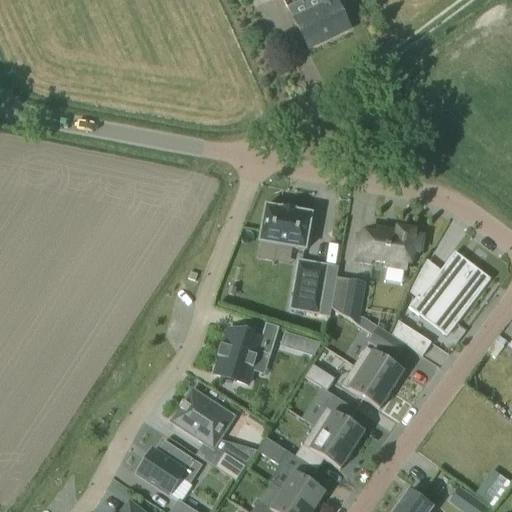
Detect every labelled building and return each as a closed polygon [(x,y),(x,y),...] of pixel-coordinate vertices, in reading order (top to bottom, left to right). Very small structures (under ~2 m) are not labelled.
[(349,30),(340,12),(335,1),(334,0),(314,0),(319,9),(293,21),(307,50),(349,30)] [(265,208),(259,244),(305,253),(311,216),(294,213),(294,212),(283,210),(282,211),(265,208)] [(358,237),(354,257),(360,258),(359,264),(371,266),(372,260),(385,262),(384,268),(406,272),(407,265),(411,265),(413,253),(420,254),(422,239),(413,237),(414,233),(397,230),(396,234),(376,231),(375,236),(364,234),(364,238),(358,237)] [(418,316),(425,307),(453,328),(489,281),(454,253),(418,300),(416,298),(408,308),(418,316)] [(298,263),(290,311),(318,315),(326,268),(298,263)] [(362,320),(360,328),(373,337),(377,329),(365,321),(362,320)] [(398,324),(391,338),(397,342),(406,329),(398,324)] [(219,359),(214,375),(247,386),(258,354),(270,358),(279,330),(266,325),(260,342),(228,332),(227,335),(226,335),(223,344),(224,345),(223,348),(221,347),(218,359),(219,359)] [(373,337),(367,345),(394,362),(405,346),(397,342),(391,338),(377,329),(373,337)] [(406,329),(397,342),(405,346),(422,358),(431,345),(406,329)] [(300,340),(296,353),(313,359),(319,346),(300,340)] [(403,374),(365,349),(353,368),(391,393),(403,374)] [(334,381),(312,367),(304,379),(326,394),(334,381)] [(391,393),(353,368),(341,387),(379,412),(391,393)] [(192,392),(171,424),(213,451),(233,419),(192,392)] [(364,434),(348,424),(355,413),(333,398),(326,410),(314,428),(352,453),(364,434)] [(314,428),(294,459),(316,473),(323,462),(339,472),(352,453),(314,428)] [(265,440),(256,453),(278,467),(286,454),(265,440)] [(191,487),(203,469),(165,444),(157,456),(153,454),(138,478),(169,499),(181,481),(191,487)] [(224,455),(214,469),(236,484),(245,469),(224,455)] [(313,511),(325,495),(293,474),(281,493),(310,511),(313,511)] [(444,496),(453,483),(439,474),(430,486),(444,496)] [(461,491),(451,506),(459,511),(486,511),(488,510),(461,491)] [(310,511),(281,493),(268,511),(310,511)] [(408,493),(395,511),(430,511),(432,509),(408,493)] [(191,511),(177,503),(170,511),(191,511)]
